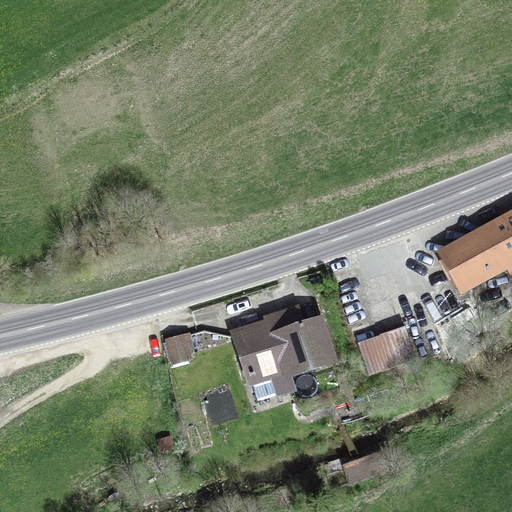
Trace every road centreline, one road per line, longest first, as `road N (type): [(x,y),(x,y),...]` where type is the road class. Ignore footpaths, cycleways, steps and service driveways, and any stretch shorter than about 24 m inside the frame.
road 1 (primary): [(0,336),(226,278),(511,171)]
road 2 (track): [(0,422),(93,366),(105,337),(102,310)]
